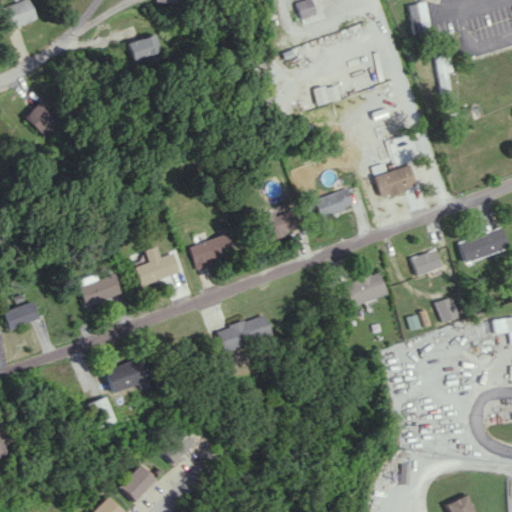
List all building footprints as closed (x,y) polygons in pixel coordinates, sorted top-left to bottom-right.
[(32,18),(25,0),(17,0),(0,6),(0,22),(2,29),(32,18)] [(313,13),(308,0),(296,0),(292,1),(297,18),(313,13)] [(426,30),(423,2),(407,3),(410,32),(426,30)] [(159,50),(152,32),(124,42),(131,61),(159,50)] [(449,71),(447,50),(433,51),(437,92),(447,91),(445,71),(449,71)] [(56,109),(41,95),(23,116),(38,129),(56,109)] [(375,174),(383,196),(415,185),(408,163),(375,174)] [(312,197),(316,216),(351,207),(346,188),(312,197)] [(266,238),(296,230),(290,209),(272,214),(271,210),(259,214),(266,238)] [(508,246),(500,224),(455,241),(464,263),(508,246)] [(184,245),(192,269),(209,263),(207,259),(230,251),(224,233),(184,245)] [(175,271),(168,252),(155,256),(151,245),(139,249),(143,262),(129,267),(136,286),(175,271)] [(440,267),(435,249),(409,256),(414,274),(440,267)] [(384,293),(376,271),(340,283),(347,305),(384,293)] [(71,279),(79,304),(116,293),(109,273),(92,278),(90,273),(71,279)] [(439,322),(455,316),(448,296),(432,302),(439,322)] [(35,319),(29,300),(0,309),(0,319),(3,329),(35,319)] [(266,334),(260,313),(210,330),(217,350),(266,334)] [(416,326),(413,314),(403,316),(406,329),(416,326)] [(490,332),(505,331),(506,344),(511,343),(511,316),(489,318),(490,332)] [(107,392),(144,379),(135,356),(98,369),(107,392)] [(89,427),(109,421),(101,396),(82,402),(89,427)] [(189,441),(178,429),(156,450),(168,462),(189,441)] [(128,501),(151,479),(137,464),(114,485),(128,501)] [(446,511),(472,511),(466,494),(443,502),(446,511)] [(117,511),(120,510),(103,495),(88,511),(117,511)]
